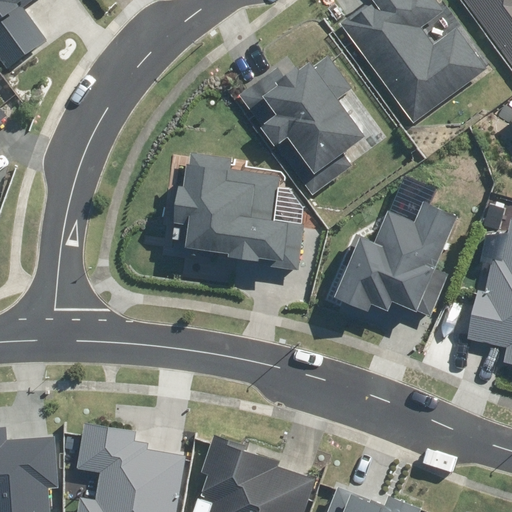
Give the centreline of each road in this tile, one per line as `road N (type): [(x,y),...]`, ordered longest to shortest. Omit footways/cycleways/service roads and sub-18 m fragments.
road 1 (residential): [(511,451),(306,376),(196,348),(52,341)]
road 2 (residential): [(52,341),(63,203),(89,139),(145,51),(215,0)]
